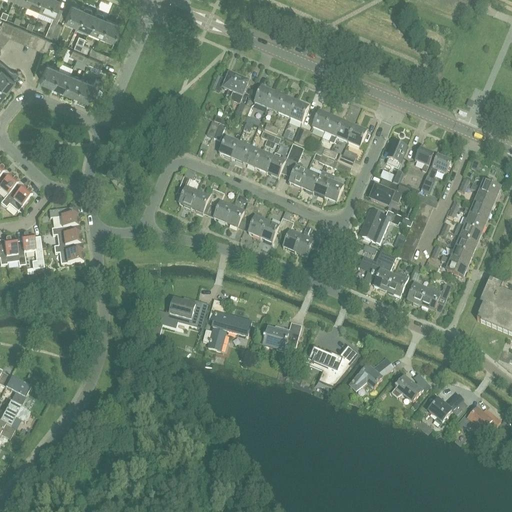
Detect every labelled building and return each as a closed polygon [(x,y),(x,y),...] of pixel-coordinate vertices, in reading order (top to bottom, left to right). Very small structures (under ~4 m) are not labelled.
[(40,10),(44,0),(29,0),(27,5),(40,10)] [(59,0),(44,0),(40,10),(53,16),(59,0)] [(84,9),(72,4),(65,21),(77,26),(84,9)] [(96,14),(95,14),(91,12),(92,11),(91,9),(86,7),(84,8),(84,9),(77,26),(88,31),(96,14)] [(107,19),(103,17),(104,16),(103,14),(98,12),(96,13),(95,14),(96,14),(88,31),(100,36),(107,19)] [(112,41),(115,33),(119,24),(107,19),(100,36),(112,41)] [(0,30),(9,38),(14,26),(3,22),(0,28),(0,30)] [(55,28),(51,38),(56,40),(62,26),(57,24),(55,28)] [(15,40),(20,29),(14,26),(9,38),(15,40)] [(50,26),(46,36),(51,38),(55,28),(50,26)] [(20,42),(25,31),(20,29),(15,40),(20,42)] [(0,37),(6,42),(9,38),(0,30),(0,37)] [(25,44),(30,33),(25,31),(20,42),(25,44)] [(30,47),(35,35),(30,33),(25,44),(30,47)] [(35,49),(40,37),(35,35),(30,47),(35,49)] [(41,51),(46,39),(40,37),(35,49),(41,51)] [(46,53),(51,42),(46,39),(41,51),(46,53)] [(82,45),(80,50),(86,53),(89,47),(82,45)] [(106,55),(92,49),(90,54),(104,60),(106,55)] [(79,53),(76,59),(83,62),(85,56),(79,53)] [(103,63),(88,58),(86,63),(100,69),(103,63)] [(51,86),(58,69),(46,64),(39,81),(51,86)] [(70,74),(58,69),(51,86),(63,91),(70,74)] [(0,70),(0,85),(7,91),(15,81),(1,70),(0,70)] [(70,74),(63,91),(75,96),(82,79),(70,74)] [(230,101),(239,79),(230,75),(224,90),(229,92),(226,100),(230,101)] [(82,79),(75,96),(87,101),(90,93),(95,95),(101,81),(95,79),(93,84),(82,79)] [(240,104),(245,93),(249,83),(239,79),(230,101),(240,106),(234,119),(240,121),(246,107),(240,104)] [(266,110),(274,94),(262,89),(255,105),(266,110)] [(278,115),(286,99),(274,94),(266,110),(278,115)] [(290,120),(297,104),(286,99),(278,115),(290,120)] [(302,125),(305,118),(309,109),(297,104),(290,120),(302,125)] [(246,107),(240,121),(246,124),(252,109),(246,107)] [(325,135),(332,118),(320,113),(313,130),(325,135)] [(336,140),(343,123),(332,118),(325,135),(336,140)] [(207,137),(215,140),(220,127),(213,123),(207,137)] [(348,145),(355,128),(343,123),(336,140),(348,145)] [(220,142),(226,128),(221,126),(220,127),(215,140),(220,142)] [(252,130),(252,129),(252,128),(246,126),(245,127),(243,132),(249,134),(250,135),(252,130)] [(273,128),(271,133),(278,136),(280,131),(273,128)] [(355,128),(348,145),(360,150),(367,133),(355,128)] [(300,146),(306,131),(301,129),(295,143),(300,146)] [(293,134),(286,131),(284,136),(283,138),(291,142),(292,142),(294,137),(295,135),(293,134)] [(306,131),(300,146),(305,148),(311,133),(306,131)] [(270,136),(267,141),(274,144),(276,139),(270,136)] [(231,161),(239,144),(227,139),(220,156),(231,161)] [(243,166),(250,149),(239,144),(231,161),(243,166)] [(398,170),(400,165),(401,166),(407,150),(394,145),(388,160),(387,165),(398,170)] [(293,146),(287,161),(293,163),(299,148),(293,146)] [(329,158),(331,152),(333,149),(327,146),(323,156),(329,158)] [(298,165),(290,185),(301,190),(309,173),(302,171),(303,167),(299,165),(304,151),(299,148),(293,163),(298,165)] [(255,171),(262,154),(250,149),(243,166),(255,171)] [(426,174),(434,156),(434,157),(435,154),(434,153),(434,154),(430,152),(429,154),(420,150),(415,162),(425,166),(422,172),(426,174)] [(331,152),(329,158),(336,161),(338,156),(331,152)] [(274,159),(262,154),(255,171),(267,176),(274,159)] [(274,159),(267,176),(279,181),(286,164),(279,161),(281,157),(275,155),(274,159)] [(325,166),(328,160),(317,156),(314,161),(325,166)] [(355,162),(341,156),(338,162),(353,168),(355,162)] [(446,175),(448,172),(451,163),(438,158),(433,169),(431,168),(426,178),(433,181),(434,180),(437,172),(446,175)] [(328,160),(325,166),(333,169),(335,164),(328,160)] [(351,171),(337,165),(335,170),(349,176),(351,171)] [(313,195),(320,178),(309,173),(301,190),(313,195)] [(400,188),(401,185),(404,177),(397,174),(392,184),(400,188)] [(7,179),(3,175),(0,178),(0,190),(8,196),(10,194),(16,186),(17,187),(19,184),(18,183),(18,181),(15,179),(14,180),(10,176),(7,179)] [(325,200),(332,183),(320,178),(313,195),(325,200)] [(426,178),(421,191),(430,195),(435,181),(434,180),(433,181),(426,178)] [(191,211),(198,195),(187,190),(190,182),(184,179),(178,195),(183,198),(179,206),(191,211)] [(332,183),(325,200),(337,205),(344,188),(332,183)] [(496,201),(497,199),(501,190),(485,183),(482,189),(473,186),(471,190),(480,194),(496,201)] [(397,194),(400,188),(392,184),(392,185),(391,185),(387,193),(374,187),(370,195),(372,196),(370,201),(389,209),(391,202),(398,205),(402,196),(397,194)] [(400,188),(397,194),(417,202),(420,193),(401,185),(400,188)] [(21,190),(17,187),(16,186),(10,194),(8,196),(1,205),(6,209),(9,206),(18,213),(33,195),(31,194),(32,193),(29,191),(28,191),(23,188),(21,190)] [(213,208),(219,194),(213,191),(210,200),(198,195),(191,211),(203,217),(208,206),(213,208)] [(226,226),(233,209),(221,204),(225,196),(219,194),(213,208),(218,210),(214,221),(226,226)] [(491,213),(496,201),(480,194),(475,206),(491,213)] [(417,202),(422,204),(433,209),(436,210),(438,204),(419,196),(417,202)] [(430,214),(433,209),(422,204),(419,210),(430,214)] [(248,223),(254,208),(248,206),(245,214),(233,209),(226,226),(238,231),(242,221),(248,223)] [(472,212),(466,209),(464,214),(470,216),(470,217),(487,224),(491,213),(475,206),(472,212)] [(260,241),(268,224),(261,221),(262,218),(261,216),(258,214),(259,211),(254,208),(248,223),(253,225),(248,235),(260,241)] [(79,221),(78,221),(77,215),(74,216),(73,209),(49,212),(50,220),(61,218),(62,229),(76,227),(76,228),(79,227),(79,225),(80,225),(79,221)] [(428,220),(430,214),(419,210),(417,215),(428,220)] [(388,220),(386,219),(371,212),(366,226),(367,226),(362,238),(380,246),(389,224),(386,223),(388,220)] [(401,225),(411,229),(412,226),(414,223),(403,219),(390,214),(388,219),(401,225)] [(426,225),(428,220),(417,215),(415,221),(426,225)] [(482,235),(487,224),(470,217),(465,228),(482,235)] [(282,237),(289,223),(283,221),(279,229),(268,224),(260,241),(273,246),(277,235),(282,237)] [(423,231),(426,225),(415,221),(414,223),(412,226),(423,231)] [(295,255),(302,238),(291,233),(294,225),(289,223),(282,237),(288,240),(283,250),(295,255)] [(421,237),(423,231),(412,226),(411,229),(410,232),(421,237)] [(76,233),(76,228),(76,227),(62,229),(52,230),(53,237),(57,237),(58,247),(58,248),(78,245),(81,245),(81,243),(82,242),(82,239),(81,239),(80,233),(76,233)] [(477,246),(482,235),(465,228),(461,239),(477,246)] [(419,242),(421,237),(410,232),(408,237),(419,242)] [(33,236),(28,237),(27,235),(24,236),(23,237),(21,237),(22,243),(24,254),(35,253),(36,263),(32,264),(33,271),(44,270),(40,238),(34,239),(33,236)] [(307,260),(311,250),(317,252),(323,238),(317,235),(314,243),(302,238),(295,255),(307,260)] [(416,247),(419,242),(408,237),(405,243),(416,247)] [(473,257),(477,246),(461,239),(456,250),(473,257)] [(16,240),(10,241),(9,240),(6,240),(6,242),(4,242),(4,246),(5,246),(7,265),(8,265),(18,264),(19,268),(26,267),(24,254),(22,243),(16,244),(16,240)] [(414,253),(416,247),(405,243),(403,248),(414,253)] [(79,251),(78,245),(58,248),(58,247),(54,248),(55,255),(59,254),(61,266),(84,263),(84,261),(85,260),(84,257),(83,256),(82,251),(79,251)] [(412,258),(414,253),(403,248),(401,254),(412,258)] [(468,268),(473,257),(456,250),(451,261),(468,268)] [(394,278),(390,276),(397,259),(381,252),(376,264),(364,258),(359,270),(372,276),(378,279),(374,288),(387,294),(394,278)] [(410,264),(412,258),(401,254),(398,259),(410,264)] [(468,268),(451,261),(443,258),(441,262),(450,266),(447,273),(463,280),(468,268)] [(400,300),(407,283),(409,279),(396,273),(394,278),(387,294),(400,300)] [(511,297),(501,293),(503,287),(490,281),(482,301),(485,303),(477,322),(481,323),(480,324),(511,337),(511,297)] [(421,308),(427,292),(414,286),(407,303),(421,308)] [(434,314),(440,299),(446,302),(452,289),(446,286),(442,293),(436,290),(436,289),(430,286),(427,292),(421,308),(434,314)] [(196,307),(189,305),(190,303),(184,302),(183,301),(182,304),(174,301),(169,318),(165,316),(161,329),(174,333),(177,322),(191,326),(192,325),(193,326),(201,329),(202,328),(198,327),(202,311),(206,312),(206,311),(202,310),(196,308),(196,307)] [(203,343),(210,345),(208,350),(221,353),(226,334),(248,340),(252,325),(224,317),(228,306),(214,302),(203,343)] [(302,328),(291,325),(289,332),(276,328),(275,332),(268,331),(263,348),(284,354),(285,352),(295,354),(302,328)] [(331,358),(330,358),(331,357),(314,350),(313,351),(311,350),(308,357),(308,358),(309,358),(315,360),(312,366),(314,367),(314,366),(324,370),(323,374),(321,377),(319,383),(328,387),(329,385),(330,384),(331,384),(337,387),(338,385),(348,373),(348,372),(350,367),(352,368),(361,358),(352,351),(350,349),(341,360),(339,359),(336,358),(335,359),(331,358)] [(387,362),(373,373),(367,368),(359,378),(350,389),(356,394),(367,385),(374,391),(382,381),(381,380),(393,370),(387,362)] [(0,386),(6,390),(11,379),(0,372),(0,386)] [(21,409),(31,389),(11,379),(6,390),(15,394),(10,404),(21,409)] [(415,389),(404,380),(395,391),(392,396),(397,400),(403,396),(413,404),(422,394),(421,394),(424,391),(426,394),(431,389),(421,379),(416,383),(418,385),(415,389)] [(429,413),(437,419),(434,422),(439,426),(442,423),(443,424),(448,418),(464,403),(459,398),(448,409),(438,401),(429,413)] [(30,414),(21,409),(10,404),(0,422),(0,423),(10,429),(10,428),(15,419),(25,424),(30,414)] [(469,432),(473,426),(484,434),(488,429),(493,433),(501,423),(486,411),(483,416),(477,411),(474,414),(471,412),(460,425),(469,432)] [(0,423),(0,436),(10,441),(15,431),(10,428),(10,429),(0,423)]
